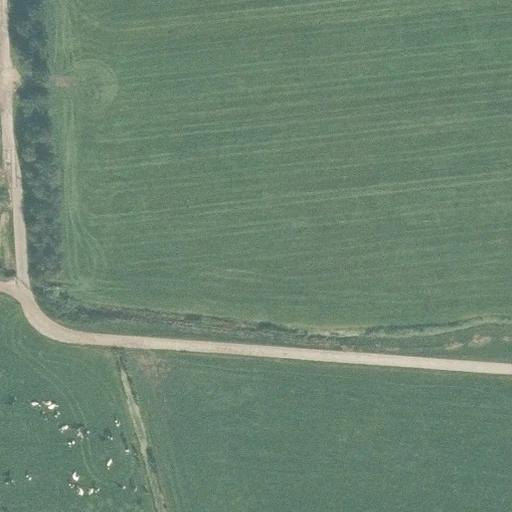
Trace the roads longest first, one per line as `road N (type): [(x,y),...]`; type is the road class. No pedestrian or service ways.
road 1 (track): [(0,289),(23,295),(37,320),(66,334),(511,369)]
road 2 (track): [(2,0),(23,295)]
